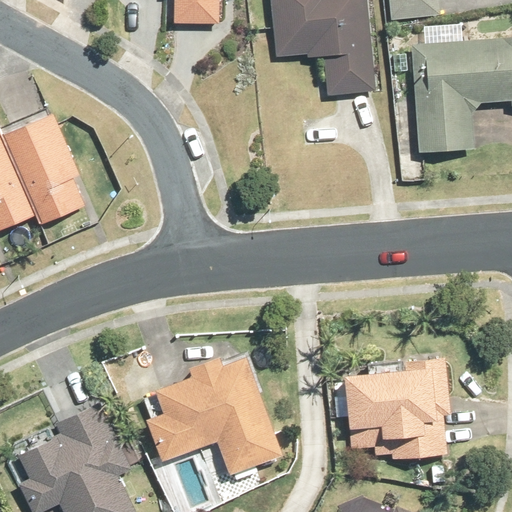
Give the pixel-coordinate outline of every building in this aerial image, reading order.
[(175,0),(176,20),(220,21),(220,0),(175,0)] [(273,0),(278,54),(310,51),(310,54),(327,52),(331,94),(376,89),(368,0),(273,0)] [(390,0),(393,18),(443,12),(441,0),(390,0)] [(511,32),(505,33),(505,35),(413,41),(420,147),(476,144),(473,111),(483,100),(511,98),(511,32)] [(54,110),(2,131),(37,214),(40,222),(84,204),(72,176),(80,172),(54,110)] [(0,125),(0,229),(37,214),(2,131),(0,125)] [(166,411),(148,418),(163,459),(220,439),(232,472),(284,453),(249,353),(225,361),(222,354),(192,365),(196,373),(157,387),(166,411)] [(445,355),(405,359),(405,366),(346,372),(354,448),(376,446),(377,453),(394,451),(395,458),(449,452),(445,413),(452,413),(445,355)] [(101,399),(58,419),(63,431),(20,452),(31,475),(21,480),(35,511),(38,511),(61,501),(66,511),(139,511),(120,471),(132,465),(101,399)] [(422,511),(399,503),(395,511),(370,511),(369,511),(368,511),(422,511)]
